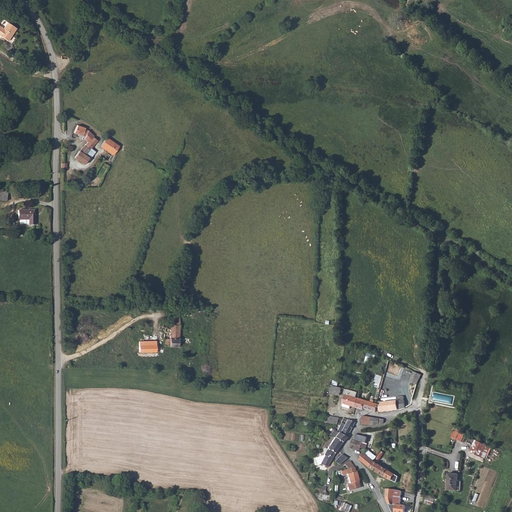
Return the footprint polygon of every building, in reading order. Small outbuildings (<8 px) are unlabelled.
[(0,27),(0,37),(8,42),(17,30),(8,24),(3,30),(0,27)] [(77,126),(74,133),(85,136),(83,140),(87,142),(74,158),(84,165),(89,159),(85,156),(96,141),(92,138),(93,136),(84,131),(84,129),(77,126)] [(104,137),(99,146),(113,155),(118,146),(104,137)] [(34,210),(18,211),(18,220),(19,220),(28,220),(29,224),(29,225),(34,224),(34,210)] [(166,340),(166,342),(171,342),(171,348),(179,348),(178,348),(179,335),(179,325),(171,325),(164,322),(163,323),(161,322),(159,326),(166,328),(164,339),(166,340)] [(144,342),(139,342),(139,353),(160,352),(160,345),(145,345),(144,342)] [(411,377),(409,382),(416,385),(421,375),(414,372),(411,377)] [(332,394),(338,396),(341,388),(339,388),(334,387),(332,394)] [(346,390),(342,403),(351,407),(355,408),(357,399),(354,398),(356,393),(346,390)] [(357,399),(355,408),(362,410),(363,408),(375,412),(376,408),(379,408),(379,406),(376,405),(372,403),(372,402),(371,402),(370,403),(357,399)] [(396,401),(387,402),(388,411),(398,409),(405,407),(403,401),(396,401)] [(377,402),(376,405),(379,406),(379,408),(379,412),(388,411),(387,402),(381,403),(379,402),(377,402)] [(361,425),(370,425),(371,418),(363,416),(361,425)] [(326,417),(324,424),(330,425),(336,426),(337,420),(326,417)] [(347,421),(340,434),(345,438),(349,432),(353,423),(347,421)] [(340,434),(338,433),(324,452),(310,454),(312,464),(318,463),(327,467),(334,454),(342,443),(345,438),(340,434)] [(355,434),(354,440),(362,442),(365,443),(367,437),(355,434)] [(455,435),(452,441),(463,445),(465,439),(455,435)] [(365,443),(362,442),(362,443),(352,441),(350,447),(360,450),(361,449),(364,450),(366,444),(365,443)] [(473,454),(484,458),(485,456),(488,446),(477,442),(473,454)] [(364,454),(359,459),(370,467),(374,462),(364,454)] [(347,458),(342,455),(335,460),(335,462),(338,465),(347,459),(347,458)] [(374,462),(370,467),(387,478),(390,480),(394,474),(374,462)] [(354,467),(347,468),(346,468),(347,474),(346,474),(348,483),(358,480),(354,467)] [(447,474),(447,490),(456,491),(457,475),(447,474)] [(358,480),(348,483),(350,488),(359,486),(358,480)] [(399,491),(383,488),(382,490),(387,491),(386,494),(386,497),(389,505),(392,511),(404,511),(405,506),(400,505),(400,498),(399,497),(399,491)] [(427,496),(425,503),(434,506),(436,498),(427,496)] [(342,502),(339,509),(346,511),(348,511),(351,505),(342,502)]
